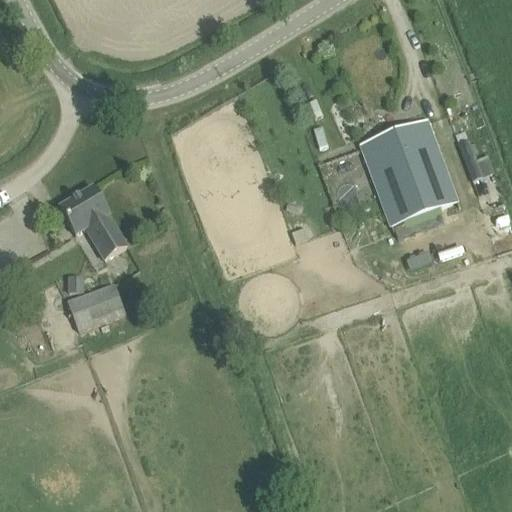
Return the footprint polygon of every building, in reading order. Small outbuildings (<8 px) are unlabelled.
[(361,146),(391,231),(459,205),(437,142),(430,122),(361,146)] [(472,164),(475,180),(492,177),(489,161),(472,164)] [(109,220),(111,219),(94,191),(60,212),(76,239),(87,233),(105,264),(127,251),(109,220)] [(70,292),(85,292),(86,276),(70,276),(70,292)] [(68,306),(79,336),(126,318),(115,289),(68,306)]
